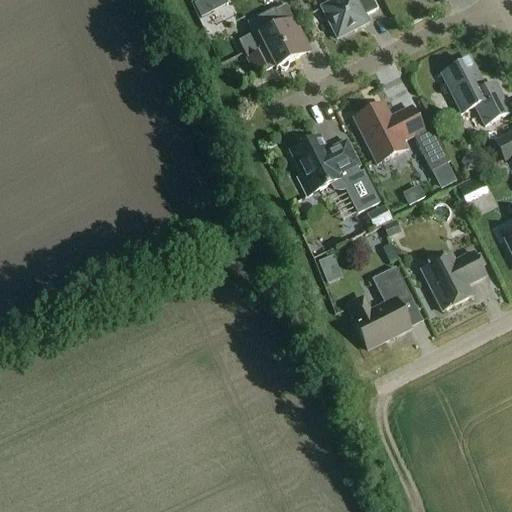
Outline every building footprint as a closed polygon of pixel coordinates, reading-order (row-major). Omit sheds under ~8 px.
[(205,0),(193,6),(200,21),(215,13),(207,0),(205,0)] [(377,12),(371,0),(341,0),(321,11),(337,41),(361,29),(358,22),(377,12)] [(257,79),(275,70),(276,73),(278,71),(281,74),(284,74),(287,73),(288,70),(288,66),(310,55),(285,8),(248,27),(253,37),(239,44),(257,79)] [(482,93),(467,64),(444,76),(457,103),(455,105),(462,117),(475,110),(485,129),(510,116),(495,87),(482,93)] [(402,145),(414,139),(431,173),(446,165),(449,164),(429,125),(420,129),(411,111),(390,122),(383,107),(354,122),(377,168),(406,153),(402,145)] [(511,136),(494,145),(504,166),(511,161),(511,136)] [(356,217),(378,206),(362,174),(358,176),(356,171),(359,170),(346,144),(328,153),(320,139),(312,143),(289,155),(301,179),(297,181),(307,200),(330,188),(330,189),(331,190),(332,191),(332,192),(333,192),(334,193),(335,194),(336,194),(337,194),(338,194),(339,194),(340,194),(341,194),(342,194),(343,193),(344,193),(356,217)] [(446,165),(431,173),(441,192),(456,185),(446,165)] [(466,203),(492,194),(486,177),(460,187),(466,203)] [(413,204),(427,197),(422,187),(408,193),(413,204)] [(391,224),(385,210),(367,219),(374,232),(391,224)] [(395,223),(381,229),(387,242),(401,236),(395,223)] [(390,247),(381,251),(388,265),(397,261),(390,247)] [(485,279),(474,256),(454,266),(450,258),(421,273),(443,315),(472,300),(466,289),(485,279)] [(317,264),(326,286),(341,280),(332,258),(317,264)] [(345,308),(353,324),(368,354),(410,332),(398,310),(412,303),(395,271),(372,283),(385,308),(371,315),(363,299),(345,308)]
